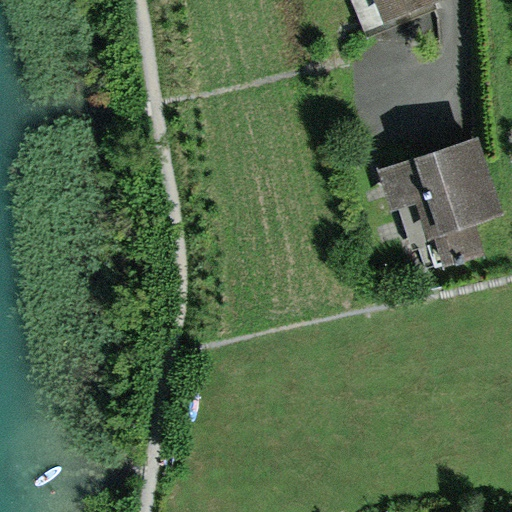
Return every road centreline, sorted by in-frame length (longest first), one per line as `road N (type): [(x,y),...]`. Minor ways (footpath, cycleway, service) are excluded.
road 1 (track): [(159,511),(184,276),(139,0)]
road 2 (residential): [(472,0),(477,99),(415,117),(403,67)]
